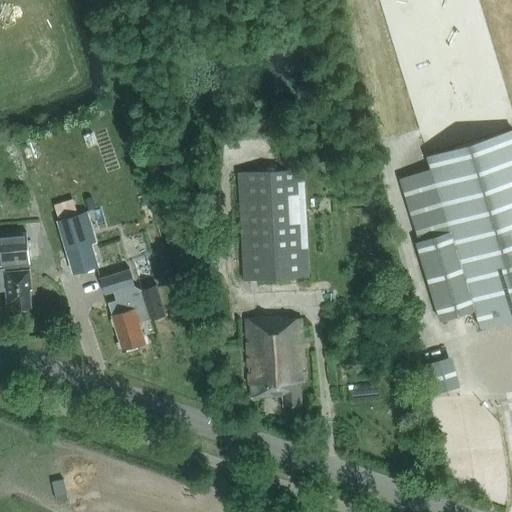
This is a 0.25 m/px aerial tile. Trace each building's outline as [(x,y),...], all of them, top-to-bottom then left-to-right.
[(475,308),(481,325),(511,315),(511,127),(428,153),(451,228),(416,239),(441,318),(475,308)] [(304,170),(238,173),(243,280),(309,277),(304,170)] [(67,250),(90,243),(81,213),(58,220),(67,250)] [(99,265),(141,252),(134,229),(92,241),(99,265)] [(32,288),(27,231),(0,233),(0,256),(0,257),(1,265),(5,264),(6,271),(0,271),(0,288),(7,287),(8,303),(13,302),(14,307),(32,306),(30,289),(32,288)] [(130,268),(100,277),(105,294),(114,291),(118,290),(132,286),(134,285),(135,285),(130,268)] [(135,294),(132,286),(118,290),(120,298),(116,299),(108,302),(122,349),(145,342),(139,322),(150,318),(151,319),(166,314),(157,284),(156,284),(158,290),(145,294),(143,288),(141,289),(142,290),(142,291),(135,294)] [(283,319),(283,316),(247,319),(251,397),(283,395),(284,405),(302,404),(301,380),(305,380),(301,318),(283,319)]
